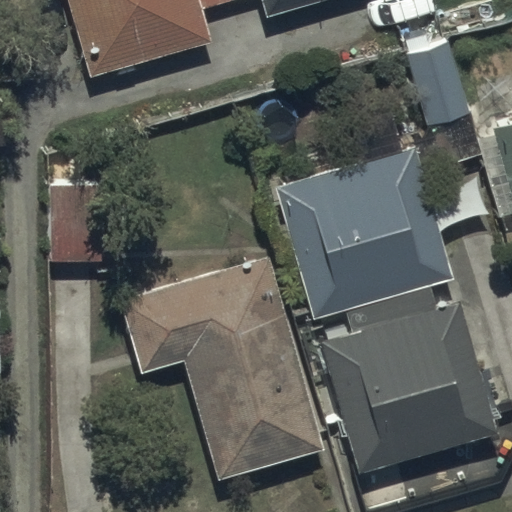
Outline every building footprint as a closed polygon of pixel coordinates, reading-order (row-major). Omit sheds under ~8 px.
[(68,0),(86,58),(207,21),(200,0),(68,0)] [(350,111),(361,145),(273,170),(310,301),(344,291),(351,315),(317,324),(354,453),(494,413),(457,283),(433,290),(427,268),(450,262),(421,158),(477,140),(464,99),(466,99),(445,28),(402,40),(424,111),(428,123),(399,131),(388,98),(350,111)] [(511,104),(489,112),(511,192),(511,104)] [(98,171),(47,171),(47,247),(98,247),(98,171)] [(214,459),(318,429),(264,240),(117,282),(139,355),(180,343),(214,459)]
